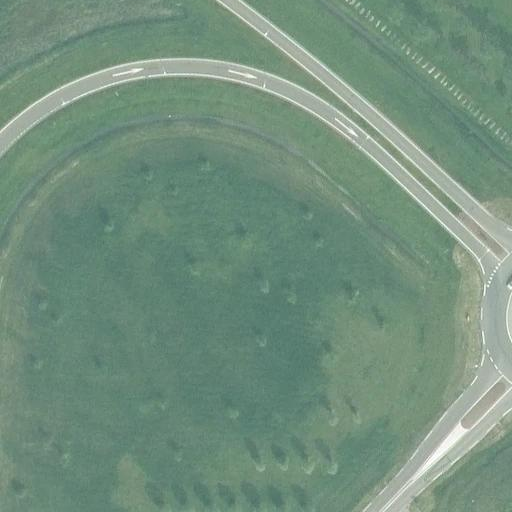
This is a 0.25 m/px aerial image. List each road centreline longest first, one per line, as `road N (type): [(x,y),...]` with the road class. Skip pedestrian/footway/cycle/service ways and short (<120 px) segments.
road 1 (trunk): [(0,148),(17,126),(85,89),(154,67),(239,73),(304,96),(396,166),(502,281)]
road 2 (trunk): [(511,237),(229,0)]
road 3 (secondary): [(505,361),(384,511)]
road 4 (secondary): [(389,511),(511,405)]
